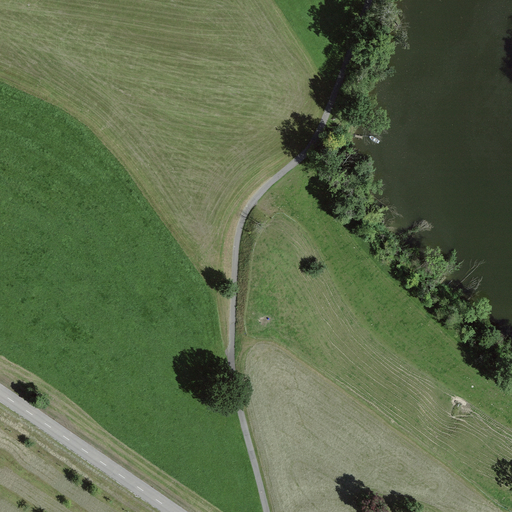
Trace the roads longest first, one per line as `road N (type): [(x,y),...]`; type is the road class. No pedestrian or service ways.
road 1 (track): [(369,0),(325,123),(245,214),(237,242),(232,347),(266,511)]
road 2 (tertiary): [(0,392),(173,511)]
